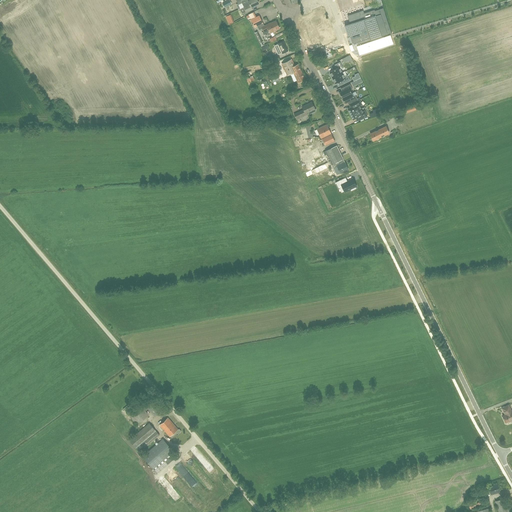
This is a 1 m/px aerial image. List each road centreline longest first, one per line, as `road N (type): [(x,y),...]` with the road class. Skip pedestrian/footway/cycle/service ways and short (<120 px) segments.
road 1 (tertiary): [(499,454),(276,0)]
road 2 (unclassified): [(259,511),(0,206)]
